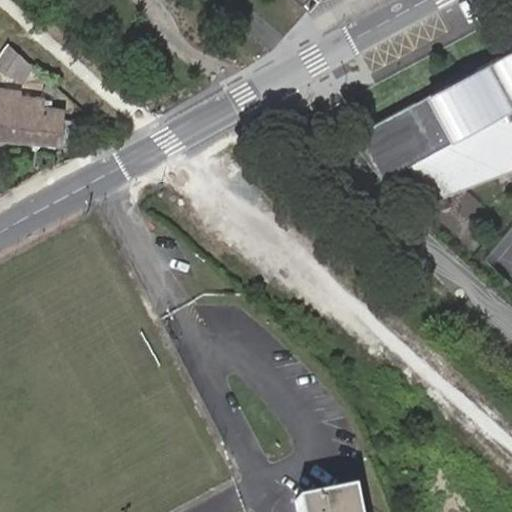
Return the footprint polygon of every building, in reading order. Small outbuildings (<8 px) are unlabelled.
[(292,0),(298,5),(302,1),(312,10),(320,0),(292,0)] [(9,43),(0,56),(0,64),(24,81),(35,65),(9,43)] [(511,47),(361,129),(371,148),(376,153),(380,156),(387,157),(394,156),(398,154),(403,150),(408,163),(422,200),(453,188),(449,179),(511,155),(511,47)] [(0,85),(0,94),(44,100),(44,109),(52,110),(52,107),(53,93),(0,85)] [(52,107),(52,110),(44,109),(44,100),(0,94),(0,137),(61,146),(61,145),(72,146),(75,121),(62,119),(64,108),(52,107)] [(371,148),(361,129),(356,132),(380,179),(408,163),(403,150),(398,154),(394,156),(387,157),(380,156),(376,153),(371,148)] [(511,155),(449,179),(453,188),(491,174),(511,167),(511,155)] [(351,511),(349,495),(293,505),(294,511),(351,511)]
